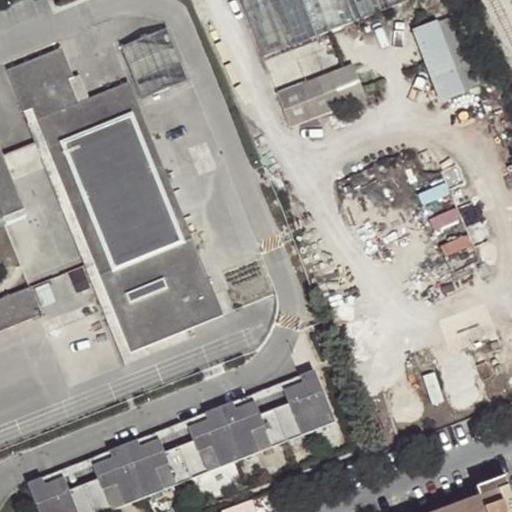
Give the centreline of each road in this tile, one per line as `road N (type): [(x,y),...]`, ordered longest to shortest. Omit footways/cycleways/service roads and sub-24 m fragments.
road 1 (unknown): [(177,0),(199,13),(217,41),(301,233),(320,291),(317,322),(279,362),(27,468),(0,510)]
road 2 (residential): [(511,457),(358,511)]
road 3 (unknown): [(0,37),(122,0)]
